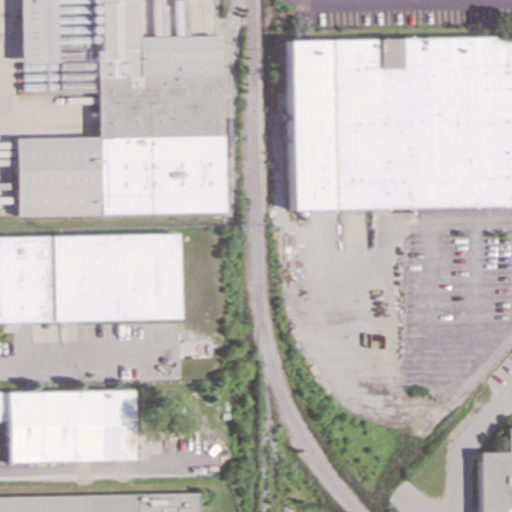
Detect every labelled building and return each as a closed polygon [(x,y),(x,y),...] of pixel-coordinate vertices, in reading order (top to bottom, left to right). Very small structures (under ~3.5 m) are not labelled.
[(222,212),(219,36),(138,37),(137,0),(101,0),(102,50),(96,50),(97,137),(15,138),(16,216),(222,212)] [(52,0),(17,0),(20,62),(54,61),(52,0)] [(511,35),(285,40),(288,210),(511,205),(511,35)] [(21,95),(97,94),(96,53),(84,53),(84,61),(78,61),(78,55),(54,55),(54,63),(20,64),(21,95)] [(0,322),(176,319),(175,233),(0,236),(0,322)] [(0,421),(4,421),(5,462),(130,460),(128,389),(0,391),(0,421)] [(511,511),(511,426),(500,427),(501,452),(473,452),(473,511),(511,511)] [(0,496),(0,511),(194,511),(194,493),(0,496)]
